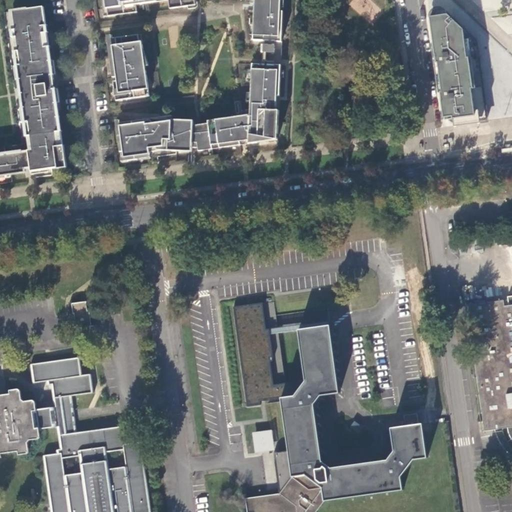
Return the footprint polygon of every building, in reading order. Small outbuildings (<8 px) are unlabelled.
[(106,0),(109,17),(138,14),(136,3),(154,0),(168,0),(170,10),(196,6),(195,0),(106,0)] [(254,0),(254,4),(254,10),(253,42),(281,43),(282,13),(280,13),(280,0),(254,0)] [(29,123),(33,150),(21,152),(21,153),(9,155),(8,154),(5,154),(5,155),(0,155),(0,176),(26,173),(57,168),(58,170),(67,168),(64,146),(62,146),(62,145),(47,33),(43,8),(14,12),(16,31),(15,31),(16,38),(17,38),(21,65),(17,66),(20,89),(26,88),(28,100),(22,101),(25,123),(29,123)] [(446,127),(487,122),(484,100),(480,75),(476,48),(476,42),(455,23),(443,11),(441,10),(438,9),(436,9),(433,10),(432,12),(431,13),(430,15),(430,18),(446,127)] [(139,34),(112,38),(121,101),(146,97),(145,90),(149,89),(147,76),(143,76),(142,65),(145,65),(142,41),(140,41),(139,34)] [(194,126),(193,147),(199,148),(199,152),(241,145),(257,143),(257,137),(272,139),(277,140),(277,135),(278,111),(276,110),(276,97),(279,97),(280,66),(252,65),(250,106),(250,115),(237,117),(208,121),(208,124),(201,125),(198,125),(194,126)] [(145,122),(120,126),(125,161),(137,160),(137,156),(150,155),(149,149),(156,148),(156,151),(192,151),(193,147),(194,126),(194,121),(166,120),(144,119),(145,122)] [(280,495),(246,499),(247,511),(316,511),(325,501),(404,491),(402,477),(415,460),(428,458),(423,425),(420,425),(419,414),(406,415),(408,427),(405,428),(394,429),(398,460),(325,470),(315,397),(341,394),(331,321),(278,329),(274,301),(233,307),(247,407),(260,405),(260,402),(282,399),(293,477),(289,481),(287,479),(280,488),(283,490),(280,495)] [(511,305),(505,306),(504,301),(474,305),(481,357),(473,358),(484,432),(496,430),(507,429),(509,433),(511,439),(511,440),(511,305)] [(74,315),(76,329),(91,327),(89,312),(88,312),(86,303),(70,305),(72,315),(74,315)] [(36,441),(39,440),(40,437),(39,430),(56,428),(60,454),(45,456),(52,511),(148,511),(139,443),(125,445),(124,442),(120,442),(118,428),(74,434),(72,420),(69,397),(91,394),(88,375),(79,376),(77,359),(32,365),(34,384),(48,382),(49,386),(52,385),(56,408),(36,410),(35,405),(33,403),(24,404),(21,400),(20,393),(17,391),(9,392),(10,396),(0,397),(0,459),(1,459),(1,456),(18,453),(18,457),(22,456),(26,455),(28,454),(28,452),(28,445),(28,443),(29,442),(36,441)] [(405,428),(404,419),(391,421),(394,429),(405,428)] [(273,429),(253,432),(256,453),(276,453),(273,429)] [(152,511),(143,443),(139,443),(148,511),(152,511)] [(52,511),(45,456),(43,456),(50,505),(51,511),(52,511)]
